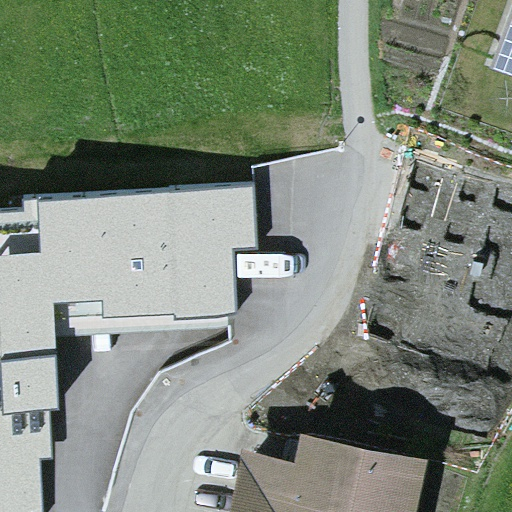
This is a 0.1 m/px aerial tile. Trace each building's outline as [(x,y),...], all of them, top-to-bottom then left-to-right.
[(511,34),(503,60),(511,63),(511,34)] [(0,511),(38,511),(36,456),(50,455),(49,408),(59,407),(56,336),(226,327),(226,317),(236,315),(234,250),(257,248),(252,183),(27,195),(27,211),(0,213),(0,386),(0,389),(0,388),(0,511)] [(511,204),(475,200),(471,229),(511,234),(511,204)] [(511,341),(511,241),(404,215),(381,310),(511,341)] [(396,511),(407,465),(288,439),(283,463),(234,452),(221,511),(396,511)]
